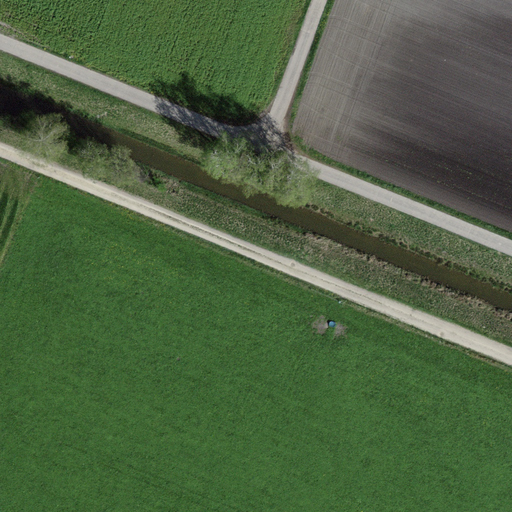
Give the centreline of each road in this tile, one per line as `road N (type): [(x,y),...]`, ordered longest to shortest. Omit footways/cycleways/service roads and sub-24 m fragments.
road 1 (track): [(0,151),(511,358)]
road 2 (track): [(0,41),(270,150)]
road 3 (track): [(270,150),(511,249)]
road 4 (track): [(270,150),(324,0)]
